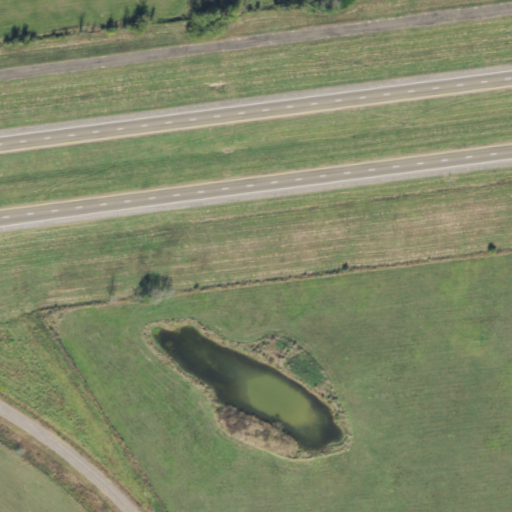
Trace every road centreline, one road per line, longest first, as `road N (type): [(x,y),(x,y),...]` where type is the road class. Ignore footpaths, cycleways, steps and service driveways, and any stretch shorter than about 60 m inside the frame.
road 1 (motorway): [(511,74),(0,141)]
road 2 (residential): [(0,71),(511,6)]
road 3 (motorway): [(0,217),(511,153)]
road 4 (residential): [(135,511),(89,467),(0,405)]
